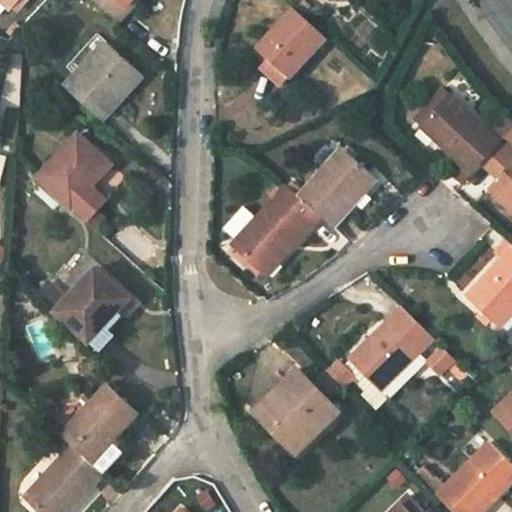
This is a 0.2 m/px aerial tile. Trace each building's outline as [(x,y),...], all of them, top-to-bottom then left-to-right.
[(0,0),(0,17),(9,7),(1,0),(0,0)] [(1,0),(9,7),(12,10),(21,0),(1,0)] [(94,0),(120,23),(140,0),(94,0)] [(291,79),(293,76),(302,67),(327,38),(296,9),(260,50),(273,62),(291,79)] [(15,37),(22,29),(19,26),(11,34),(15,37)] [(108,43),(78,76),(68,88),(104,121),(144,77),(108,43)] [(283,88),(291,79),(273,62),(264,71),(283,88)] [(305,71),(302,67),(293,76),(297,80),(305,71)] [(482,164),(503,142),(500,140),(494,134),(451,95),(422,127),(462,164),(452,175),(463,185),(482,164)] [(511,121),(508,118),(494,134),(500,140),(511,127),(511,121)] [(85,195),(93,186),(112,165),(80,136),(40,179),(88,223),(100,209),(85,195)] [(511,147),(504,140),(503,142),(482,164),(499,180),(491,189),(511,207),(511,147)] [(343,149),(301,197),(323,216),(337,229),(379,180),(343,149)] [(323,216),(301,197),(288,185),(234,247),(269,278),(323,216)] [(108,200),(93,186),(85,195),(100,209),(108,200)] [(0,260),(3,262),(9,249),(0,245),(0,260)] [(511,314),(511,249),(470,295),(502,325),(511,314)] [(91,342),(103,329),(129,300),(96,270),(67,301),(48,284),(38,295),(91,342)] [(404,308),(352,360),(367,376),(361,382),(358,384),(365,393),(363,395),(378,410),(389,399),(381,391),(434,338),(404,308)] [(113,337),(103,329),(91,342),(100,351),(113,337)] [(456,362),(442,347),(429,361),(442,375),(456,362)] [(346,366),(361,382),(367,376),(352,360),(346,366)] [(340,413),(328,399),(314,385),(299,370),(276,392),(283,399),(263,419),(298,455),(340,413)] [(318,381),(332,395),(342,385),(329,371),(318,381)] [(328,399),(332,395),(318,381),(314,385),(328,399)] [(94,463),(112,443),(138,414),(107,386),(62,435),(74,445),(94,463)] [(256,412),(263,419),(283,399),(276,392),(256,412)] [(511,398),(496,414),(511,429),(511,398)] [(445,426),(459,439),(469,427),(454,415),(445,426)] [(53,447),(63,457),(74,445),(62,435),(53,447)] [(123,453),(112,443),(94,463),(105,473),(123,453)] [(439,496),(454,511),(483,511),(511,483),(511,464),(492,443),(439,496)] [(40,511),(69,511),(105,473),(94,463),(74,445),(63,457),(26,498),(40,511)] [(393,511),(426,511),(410,496),(393,511)]
